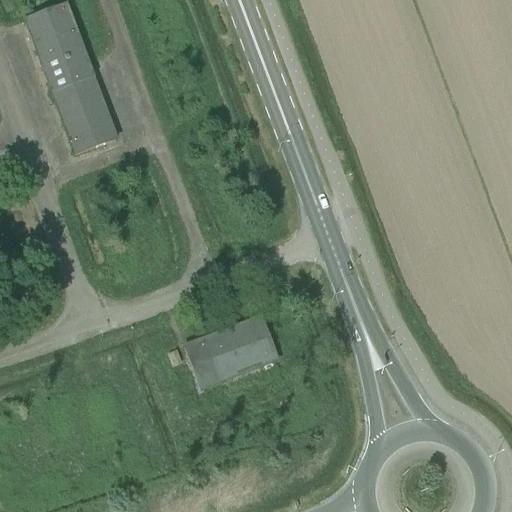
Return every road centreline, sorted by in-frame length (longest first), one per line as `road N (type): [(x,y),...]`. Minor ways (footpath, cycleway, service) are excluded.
road 1 (unclassified): [(506,511),(509,479),(496,443),(426,384),(353,226)]
road 2 (primary): [(325,236),(234,0)]
road 3 (unclassified): [(353,226),(267,0)]
road 4 (primary): [(429,437),(358,317)]
road 5 (primary): [(358,317),(383,453)]
